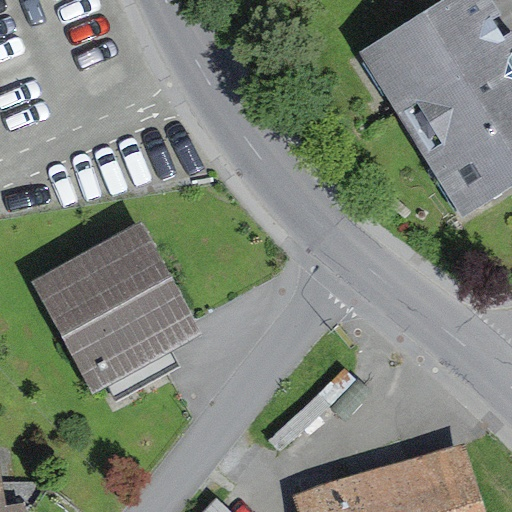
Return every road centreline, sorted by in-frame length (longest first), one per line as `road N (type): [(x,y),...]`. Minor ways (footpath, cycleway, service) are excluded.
road 1 (tertiary): [(164,0),(225,116),(290,195),(364,264)]
road 2 (residential): [(364,264),(149,511)]
road 3 (tertiary): [(364,264),(483,368)]
